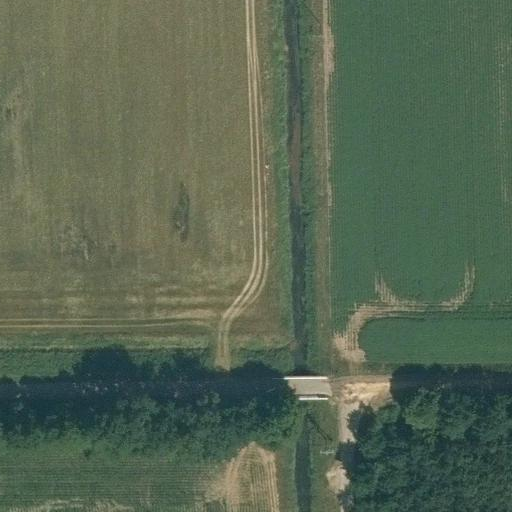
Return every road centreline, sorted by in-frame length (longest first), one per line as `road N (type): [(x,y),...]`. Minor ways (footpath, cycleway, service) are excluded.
road 1 (unclassified): [(0,394),(511,390)]
road 2 (track): [(357,391),(347,511)]
